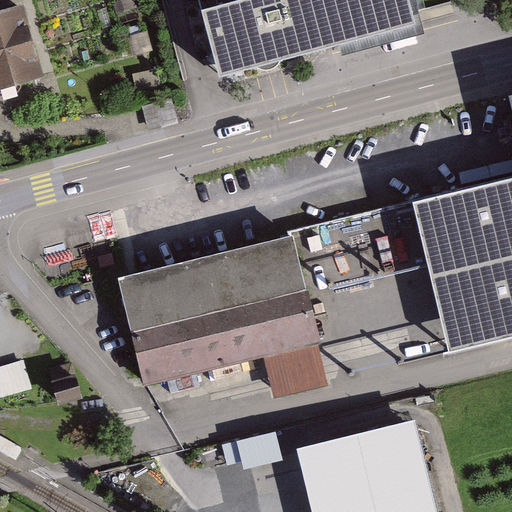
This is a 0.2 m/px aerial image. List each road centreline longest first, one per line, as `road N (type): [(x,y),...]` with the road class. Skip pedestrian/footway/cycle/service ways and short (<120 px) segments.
road 1 (tertiary): [(0,202),(511,65)]
road 2 (unclassified): [(0,486),(511,360)]
